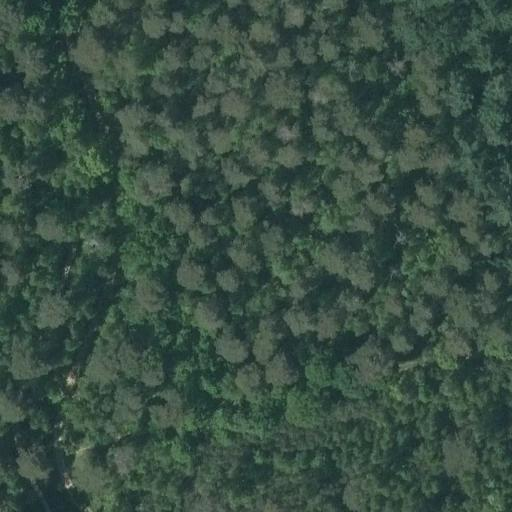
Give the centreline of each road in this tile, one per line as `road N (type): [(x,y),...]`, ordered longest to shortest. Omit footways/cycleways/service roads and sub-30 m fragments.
road 1 (track): [(57,0),(114,140),(115,231),(90,352),(57,455),(65,491),(83,511)]
road 2 (track): [(0,473),(294,382),(511,356)]
